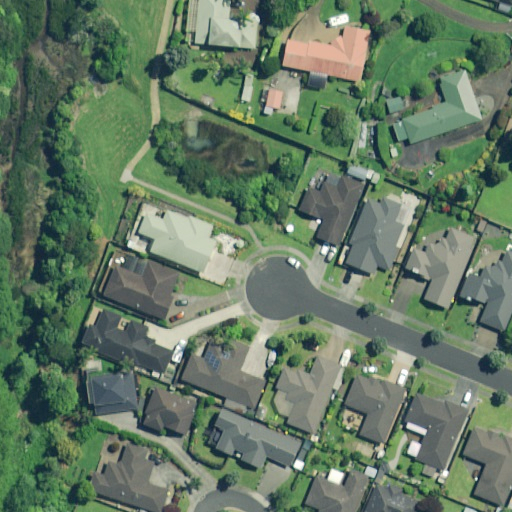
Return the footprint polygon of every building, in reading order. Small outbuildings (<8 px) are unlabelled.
[(200,0),(197,42),(217,44),(257,47),(259,20),(251,19),(251,21),(246,21),(247,19),(231,17),(231,13),(231,0),(200,0)] [(511,0),(497,0),(502,1),(500,9),(510,12),(511,7),(511,0)] [(361,29),(355,27),(347,26),(347,30),(345,38),(343,35),(340,37),(333,42),(334,44),(323,42),(316,41),(312,40),(312,43),(291,39),(286,64),(290,65),(299,67),(302,68),(328,73),(357,79),(362,80),(372,31),(363,29),(361,29)] [(477,96),(471,79),(468,69),(466,70),(441,78),(443,84),(449,101),(435,106),(436,108),(431,109),(428,110),(405,118),(406,121),(396,124),(402,140),(411,137),(413,143),(431,137),(435,136),(437,135),(441,134),(447,131),(451,130),(485,118),(483,112),(477,96)] [(248,71),(243,99),(251,101),(254,85),(253,85),(255,72),(248,71)] [(284,91),(270,89),(264,87),(262,100),(269,101),(268,105),(272,106),(282,107),(284,91)] [(215,100),(203,95),(199,104),(211,109),(215,100)] [(395,98),(399,111),(407,108),(403,95),(395,98)] [(340,245),(366,183),(344,174),(339,186),(326,181),(322,190),(311,186),(302,209),(325,219),(318,236),(324,238),(336,243),(340,245)] [(380,183),(377,193),(383,195),(387,186),(380,183)] [(404,204),(386,197),(385,196),(382,203),(370,198),(351,243),(355,244),(348,262),(373,273),(376,274),(380,265),(390,270),(400,247),(397,246),(406,224),(405,224),(397,220),(403,205),(405,208),(408,209),(409,208),(411,208),(412,205),(411,203),(411,201),(408,200),(405,202),(404,204)] [(210,237),(215,225),(192,216),(191,219),(169,210),(165,219),(149,213),(141,232),(157,239),(152,251),(188,266),(187,270),(193,273),(195,268),(205,273),(214,250),(217,244),(218,240),(213,238),(210,237)] [(477,236),(474,235),(454,227),(453,228),(449,238),(445,237),(443,240),(441,236),(433,240),(435,243),(432,242),(427,252),(416,247),(408,267),(423,273),(421,275),(432,280),(432,278),(435,279),(427,298),(451,308),(475,249),(473,248),(477,236)] [(511,249),(510,249),(509,252),(505,261),(501,259),(499,265),(494,267),(488,265),(483,276),(472,271),(462,296),(477,301),(480,303),(481,300),(483,301),(488,303),(489,301),(490,302),(483,319),(482,321),(501,328),(507,331),(511,317),(511,249)] [(170,295),(178,274),(151,263),(145,278),(115,266),(103,295),(130,306),(130,305),(164,318),(164,316),(167,316),(174,297),(170,295)] [(115,327),(120,314),(102,306),(95,325),(87,322),(79,340),(95,347),(94,349),(137,367),(138,364),(163,373),(172,350),(154,343),(155,339),(144,334),(147,326),(130,319),(125,331),(115,327)] [(252,346),(250,345),(232,338),(231,341),(229,345),(219,341),(217,340),(214,339),(206,358),(194,353),(183,379),(185,379),(228,398),(226,403),(225,405),(245,413),(249,405),(256,408),(268,380),(264,379),(242,369),(252,346)] [(272,369),(277,354),(270,352),(269,355),(265,366),(268,368),(272,369)] [(343,367),(344,365),(320,355),(320,357),(313,374),(306,371),(300,369),(299,372),(287,367),(280,383),(278,387),(291,392),(288,399),(297,403),(290,421),(289,423),(316,434),(343,367)] [(136,407),(131,369),(89,376),(94,413),(136,407)] [(383,380),(374,376),(373,375),(371,378),(359,374),(347,404),(348,405),(370,414),(361,434),(378,441),(386,444),(401,408),(407,393),(409,388),(403,386),(389,379),(386,378),(384,384),(382,383),(383,380)] [(181,387),(184,380),(178,378),(176,385),(181,387)] [(198,405),(156,388),(146,412),(148,413),(143,425),(162,432),(164,427),(186,436),(198,405)] [(432,398),(420,393),(419,393),(418,395),(407,421),(409,422),(429,430),(418,456),(417,459),(427,463),(423,471),(435,476),(438,468),(446,471),(462,432),(472,409),(449,400),(447,404),(432,398)] [(302,444),(284,435),(226,408),(218,425),(227,429),(219,447),(219,448),(234,455),(237,449),(246,453),(243,460),(263,469),(269,456),(271,456),(292,466),(302,444)] [(256,411),(249,408),(247,414),(254,417),(256,411)] [(502,434),(491,430),(490,432),(476,427),(465,454),(489,464),(481,482),(476,494),(506,506),(511,491),(511,436),(507,435),(505,438),(501,437),(502,434)] [(147,458),(150,450),(130,443),(123,461),(118,464),(111,461),(106,475),(97,471),(90,490),(153,511),(162,511),(170,490),(148,482),(156,461),(147,458)] [(303,449),(298,459),(303,462),(308,451),(303,449)] [(369,465),(366,473),(376,477),(379,469),(369,465)] [(365,473),(362,472),(353,469),(346,486),(319,475),(307,504),(321,509),(320,511),(356,511),(371,476),(365,473)] [(381,469),(378,477),(383,480),(386,472),(381,469)] [(404,489),(403,488),(392,484),(390,489),(379,484),(366,511),(419,511),(423,502),(421,501),(403,493),(403,492),(404,489)]
